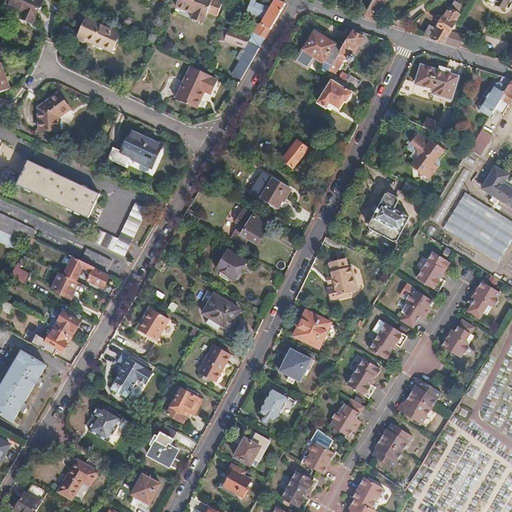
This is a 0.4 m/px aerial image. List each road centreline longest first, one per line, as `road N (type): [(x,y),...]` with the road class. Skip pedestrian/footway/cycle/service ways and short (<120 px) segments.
road 1 (residential): [(410,39),(173,511)]
road 2 (residential): [(211,150),(30,440)]
road 3 (residential): [(326,511),(460,286)]
road 4 (residential): [(43,69),(211,150)]
road 5 (residential): [(296,0),(211,150)]
